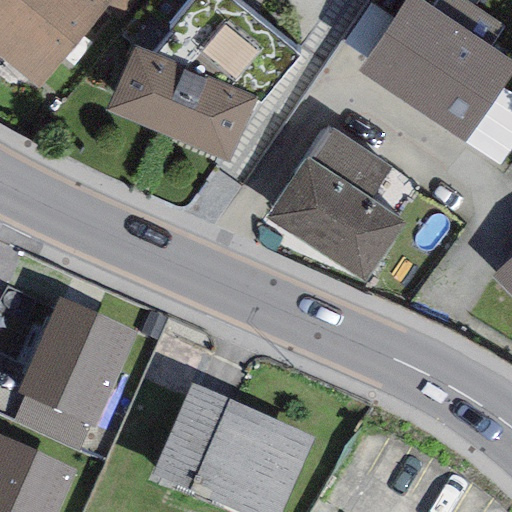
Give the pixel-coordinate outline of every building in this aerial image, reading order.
[(0,0),(0,58),(36,89),(101,10),(109,0),(0,0)] [(149,0),(109,0),(101,10),(126,29),(149,0)] [(365,58),(356,71),(408,107),(475,7),(464,0),(436,0),(432,7),(420,0),(405,0),(392,21),(365,58)] [(365,58),(392,21),(371,6),(344,43),(365,58)] [(505,27),(475,7),(408,107),(464,144),(503,90),(511,74),(511,64),(490,50),(505,27)] [(227,164),(256,99),(135,46),(106,111),(227,164)] [(511,147),(511,96),(503,90),(464,144),(498,168),(511,147)] [(363,284),(404,224),(369,201),(390,169),(327,127),(265,218),(363,284)] [(511,256),(490,278),(511,299),(511,256)] [(94,429),(136,334),(59,299),(16,394),(23,396),(89,427),(94,429)] [(188,491),(228,401),(190,384),(150,474),(188,491)] [(78,451),(89,427),(23,396),(12,420),(78,451)] [(234,511),(280,511),(313,438),(228,401),(188,491),(234,511)] [(57,511),(76,470),(0,436),(0,511),(57,511)]
